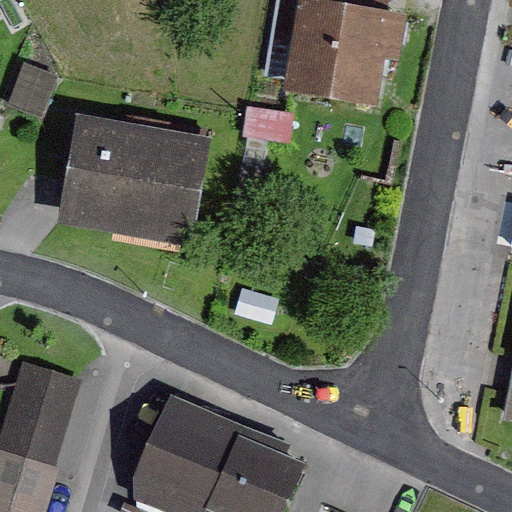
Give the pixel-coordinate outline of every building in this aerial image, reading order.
[(410,14),(322,0),(304,0),(293,74),(398,91),(410,14)] [(475,103),(489,0),(445,0),(432,97),(475,103)] [(28,53),(18,97),(51,104),(61,60),(28,53)] [(254,91),(249,119),(297,127),(302,99),(254,91)] [(211,138),(93,117),(75,217),(192,239),(211,138)] [(0,432),(0,510),(6,511),(47,511),(90,366),(25,347),(0,432)] [(282,511),(308,456),(182,400),(141,489),(191,511),(282,511)]
